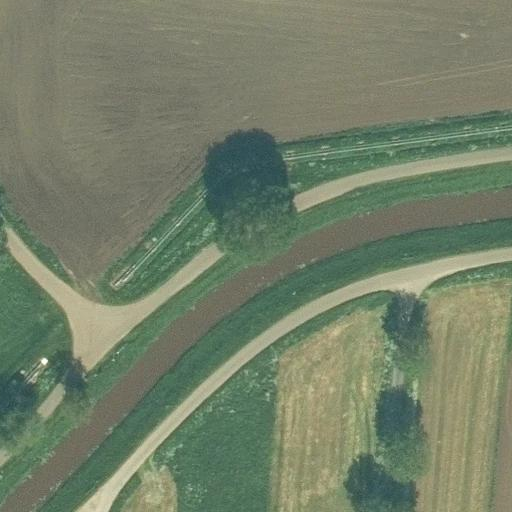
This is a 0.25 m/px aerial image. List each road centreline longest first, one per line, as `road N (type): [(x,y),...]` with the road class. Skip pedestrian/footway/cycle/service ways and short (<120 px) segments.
road 1 (unclassified): [(104,339),(204,256),(275,210),(352,180),(511,152)]
road 2 (track): [(408,270),(388,511)]
road 3 (unclassified): [(104,339),(0,224)]
road 4 (unclassified): [(0,453),(104,339)]
